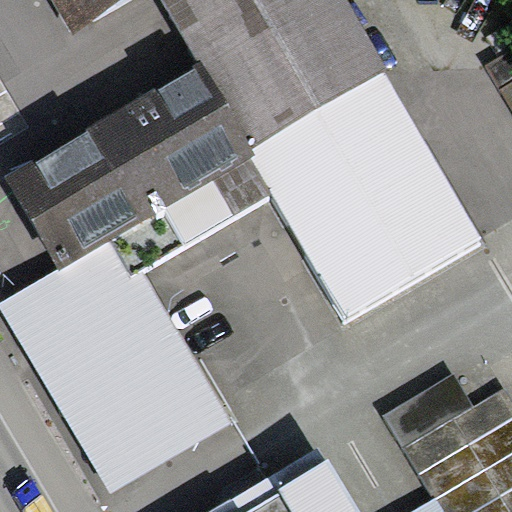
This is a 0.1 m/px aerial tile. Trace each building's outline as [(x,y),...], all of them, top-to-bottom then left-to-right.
[(51,0),(72,37),(137,0),(51,0)] [(157,0),(200,73),(248,158),(386,79),(342,0),(157,0)] [(200,73),(7,183),(59,274),(61,278),(98,256),(114,247),(133,280),(144,273),(271,199),(248,158),(200,73)] [(481,241),(386,79),(248,158),(271,199),(342,321),(481,241)] [(61,278),(59,274),(0,309),(0,310),(110,498),(232,423),(144,273),(133,280),(114,247),(98,256),(61,278)] [(259,511),(329,471),(319,454),(223,511),(259,511)] [(353,511),(329,471),(259,511),(353,511)]
